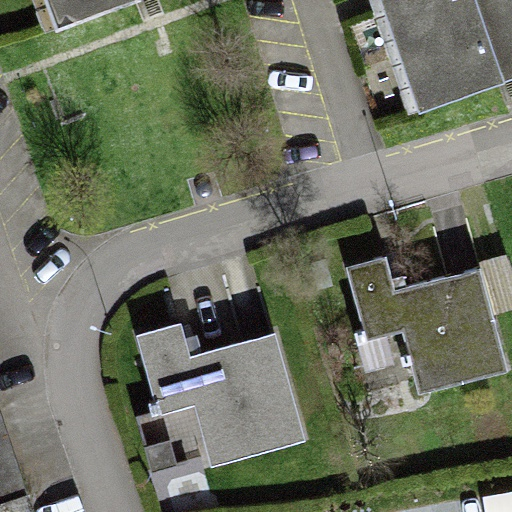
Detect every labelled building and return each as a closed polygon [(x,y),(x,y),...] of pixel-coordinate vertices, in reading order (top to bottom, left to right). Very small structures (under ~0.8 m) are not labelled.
[(15,0),(29,37),(129,0),(15,0)] [(511,0),(356,0),(396,118),(511,79),(511,0)] [(360,340),(403,331),(420,404),(502,385),(479,289),(402,307),(394,270),(347,280),(360,340)] [(150,407),(191,394),(215,465),(295,438),(263,345),(188,371),(176,334),(131,349),(150,407)] [(0,455),(0,506),(15,501),(0,455)]
